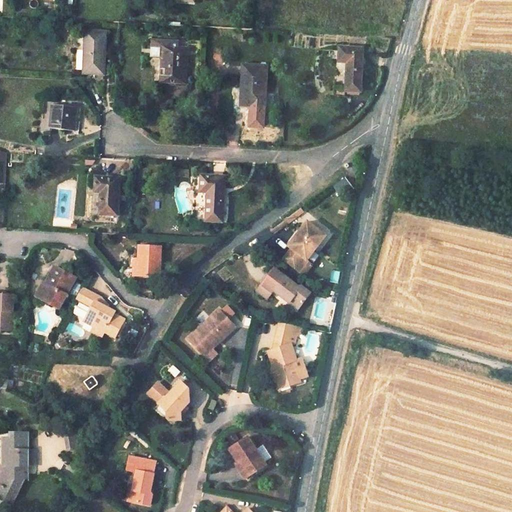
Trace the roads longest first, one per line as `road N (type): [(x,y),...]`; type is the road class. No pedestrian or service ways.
road 1 (residential): [(388,123),(323,425)]
road 2 (residential): [(332,155),(317,179),(192,274),(165,310)]
road 3 (residential): [(165,310),(62,511)]
road 4 (residential): [(332,155),(154,154),(119,144)]
road 5 (residential): [(183,511),(210,424),(240,409),(323,425)]
road 6 (residential): [(165,310),(129,299),(79,243),(0,237)]
road 7 (track): [(346,319),(511,370)]
road 8 (residential): [(420,0),(388,123)]
